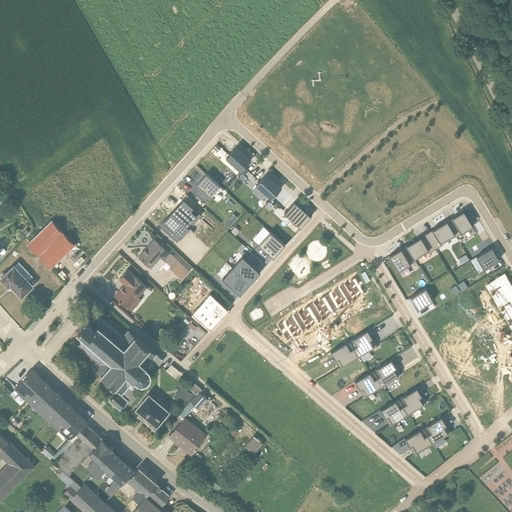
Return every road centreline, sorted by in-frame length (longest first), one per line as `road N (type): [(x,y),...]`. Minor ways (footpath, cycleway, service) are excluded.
road 1 (residential): [(223,110),(21,341)]
road 2 (residential): [(21,341),(139,449),(225,511)]
road 3 (residential): [(426,483),(228,312)]
road 4 (residential): [(368,245),(481,435)]
road 5 (residential): [(362,235),(376,237),(463,187),(511,256)]
road 6 (unclassified): [(329,0),(223,110)]
road 7 (residential): [(228,312),(327,203)]
road 8 (residential): [(223,110),(327,203)]
road 9 (unclassified): [(511,122),(451,0)]
